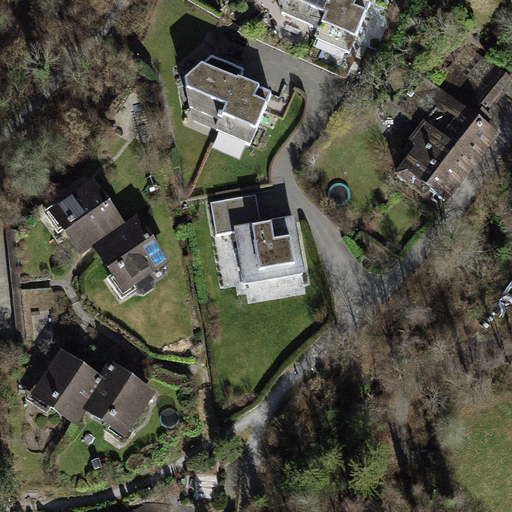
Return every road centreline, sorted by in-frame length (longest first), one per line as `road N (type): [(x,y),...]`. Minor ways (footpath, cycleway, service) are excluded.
road 1 (track): [(247,511),(256,425),(288,380),(370,304),(468,192),(511,120)]
road 2 (track): [(2,508),(99,500),(256,425)]
